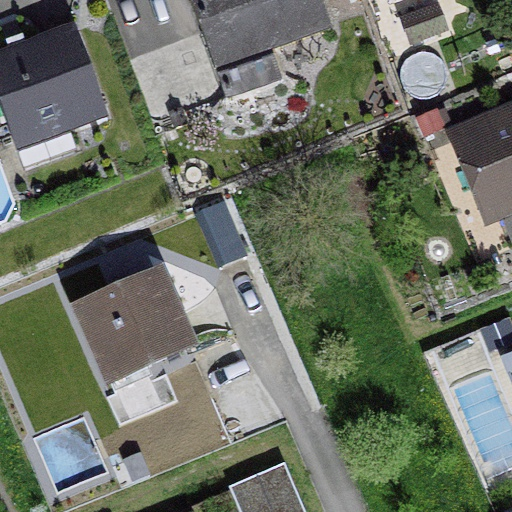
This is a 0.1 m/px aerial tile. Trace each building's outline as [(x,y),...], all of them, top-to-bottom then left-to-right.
[(276,78),(266,52),(330,28),(319,0),(190,0),(226,97),(276,78)] [(64,118),(68,130),(106,116),(75,32),(0,58),(0,103),(12,137),(64,118)] [(501,213),(511,208),(511,114),(458,137),(468,162),(483,168),(501,213)] [(163,405),(146,367),(189,348),(158,278),(79,313),(129,420),(163,405)] [(228,489),(238,511),(303,511),(284,465),(228,489)]
